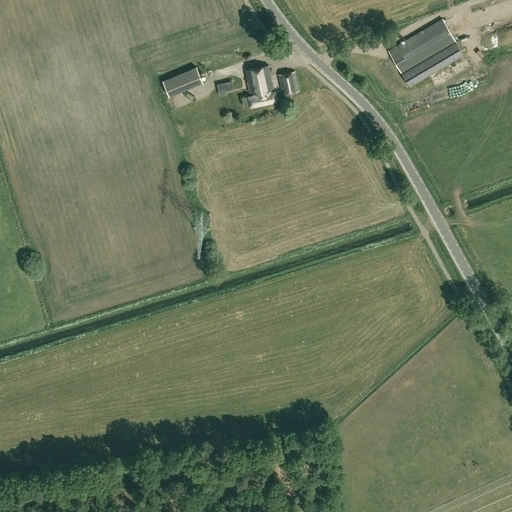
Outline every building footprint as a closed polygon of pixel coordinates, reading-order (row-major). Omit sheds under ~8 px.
[(503,18),(511,15),(511,1),(498,7),(503,18)] [(388,50),(409,86),(463,54),(442,19),(388,50)] [(200,65),(166,76),(171,92),(205,81),(200,65)] [(250,96),(242,98),(244,108),(250,107),(277,101),(275,91),(274,91),(269,65),(245,70),(250,96)] [(283,94),(299,91),(295,71),(279,75),(283,94)] [(234,80),(221,83),(223,92),(236,89),(234,80)] [(254,128),(237,131),(238,138),(255,135),(254,128)]
